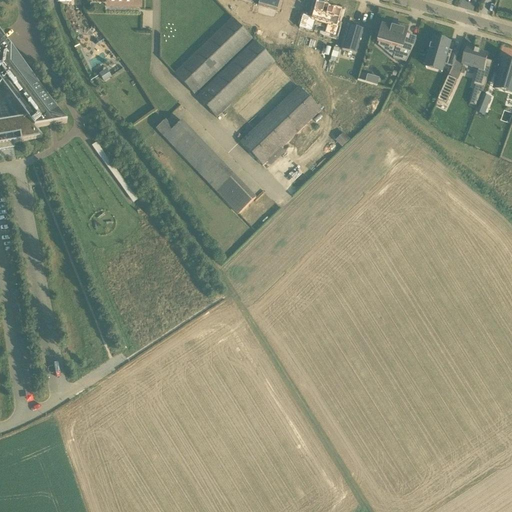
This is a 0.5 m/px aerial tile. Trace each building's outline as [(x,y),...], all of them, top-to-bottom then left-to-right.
[(141,8),(140,0),(93,0),(94,0),(107,1),(107,7),(141,8)] [(255,0),(259,1),(258,4),(277,10),(279,0),(255,0)] [(302,16),(299,30),(312,33),(315,23),(327,27),(324,35),(335,38),(339,24),(337,23),(340,13),(331,10),(331,12),(328,11),(329,8),(323,6),(324,4),(316,2),(311,19),(302,16)] [(232,18),(174,74),(194,95),(252,39),(232,18)] [(392,59),(405,63),(405,62),(413,47),(403,44),(407,28),(395,25),(394,29),(381,25),(376,43),(395,48),(392,59)] [(349,26),(342,50),(355,54),(363,30),(349,26)] [(14,143),(42,138),(35,128),(54,125),(67,123),(25,68),(25,67),(0,34),(0,150),(14,148),(14,143)] [(452,67),(459,53),(448,50),(451,43),(434,38),(433,44),(432,44),(433,45),(431,48),(431,49),(430,52),(428,61),(444,66),(444,65),(452,67)] [(274,62),(254,41),(196,97),(216,118),(274,62)] [(478,70),(474,86),(484,89),(494,64),(486,62),(488,55),(480,53),(481,51),(480,51),(480,52),(476,51),(476,50),(475,50),(475,51),(467,49),(463,65),(478,70)] [(511,62),(503,60),(495,85),(505,88),(507,83),(511,84),(511,62)] [(102,73),(99,75),(104,82),(111,77),(108,73),(103,76),(102,73)] [(378,85),(380,78),(368,74),(366,82),(378,85)] [(438,100),(447,104),(450,98),(458,81),(452,78),(448,76),(438,100)] [(262,167),(267,163),(281,149),(321,111),(298,87),(240,143),(262,167)] [(472,99),(470,104),(477,107),(479,101),(472,99)] [(234,177),(189,129),(182,122),(174,130),(165,120),(156,129),(172,146),(217,193),(238,215),(255,199),(234,177)]
